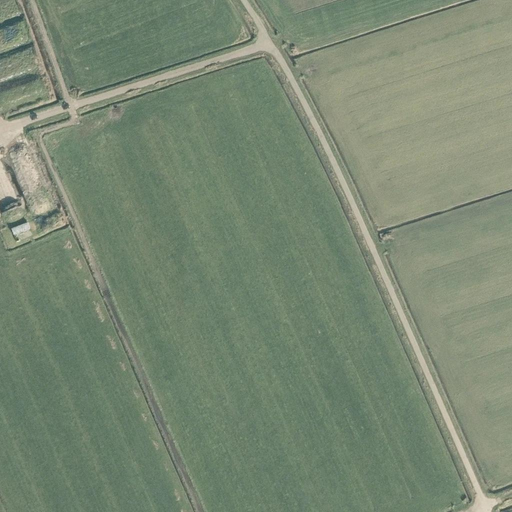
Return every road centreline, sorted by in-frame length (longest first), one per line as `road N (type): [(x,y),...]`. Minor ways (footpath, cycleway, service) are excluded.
road 1 (unclassified): [(243,0),(336,171),(486,511)]
road 2 (track): [(0,128),(269,44)]
